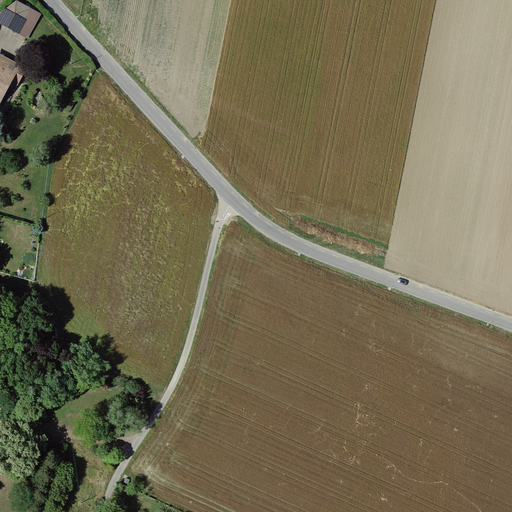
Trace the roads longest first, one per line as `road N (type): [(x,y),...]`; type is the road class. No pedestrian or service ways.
road 1 (unclassified): [(104,511),(184,358),(233,197)]
road 2 (tertiary): [(511,324),(304,247),(233,197)]
road 3 (tertiary): [(233,197),(53,0)]
